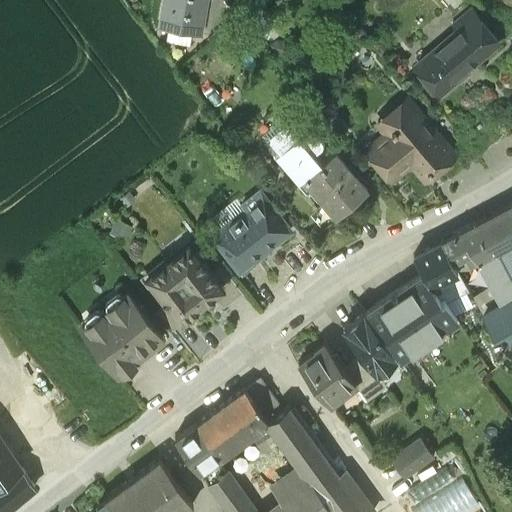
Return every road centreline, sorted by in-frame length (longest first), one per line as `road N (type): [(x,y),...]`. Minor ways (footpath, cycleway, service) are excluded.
road 1 (residential): [(511,181),(330,285),(37,511)]
road 2 (track): [(265,337),(399,511)]
